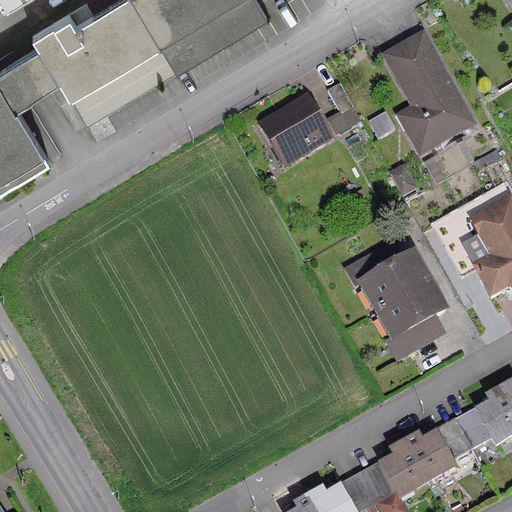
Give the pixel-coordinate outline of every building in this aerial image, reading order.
[(227,41),(264,18),(253,0),(114,0),(90,15),(84,4),(29,37),(36,48),(0,69),(0,189),(47,161),(7,95),(50,69),(84,127),(227,41)] [(0,0),(5,8),(18,0),(0,0)] [(418,121),(403,130),(418,156),(471,126),(420,38),(383,59),(418,121)] [(344,128),(357,121),(337,86),(325,93),(344,128)] [(326,138),(305,103),(258,130),(259,131),(264,128),(285,162),(279,166),(280,166),(326,138)] [(399,195),(411,188),(400,171),(389,178),(399,195)] [(476,238),(489,261),(472,271),(488,300),(511,286),(511,209),(508,202),(471,223),(479,237),(476,238)] [(365,282),(360,285),(376,313),(425,285),(409,257),(390,267),(381,251),(356,267),(365,282)] [(441,313),(425,285),(376,313),(393,341),(397,339),(406,354),(431,340),(422,324),(441,313)] [(511,386),(511,385),(498,392),(511,415),(511,386)] [(474,413),(493,447),(511,436),(511,415),(498,392),(486,399),(489,405),(474,413)] [(468,417),(454,425),(469,452),(482,444),(468,417)] [(440,433),(455,459),(469,452),(454,425),(440,433)] [(418,445),(415,438),(402,445),(425,486),(429,491),(450,479),(447,473),(452,470),(433,436),(418,445)] [(378,467),(396,501),(425,486),(402,445),(390,452),(393,459),(378,467)] [(371,471),(358,478),(372,505),(385,497),(371,471)] [(344,485),(359,511),(372,505),(358,478),(344,485)] [(319,492),(306,499),(313,511),(350,511),(337,490),(322,498),(319,492)] [(313,511),(306,499),(294,505),(298,511),(297,511),(313,511)]
